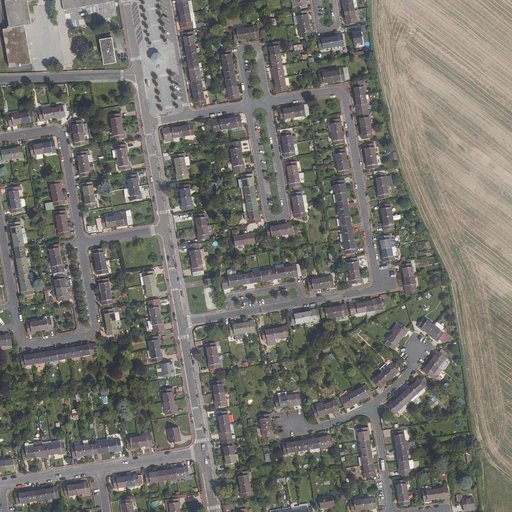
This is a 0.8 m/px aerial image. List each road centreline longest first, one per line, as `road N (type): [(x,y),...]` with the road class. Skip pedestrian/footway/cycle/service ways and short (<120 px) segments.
road 1 (track): [(511,480),(494,466),(476,430),(452,277),(392,130),(373,0)]
road 2 (residential): [(377,288),(347,98),(332,90),(267,101)]
road 3 (residential): [(267,101),(287,215),(266,219),(247,105)]
road 4 (residential): [(81,243),(61,135),(51,129),(0,138)]
road 5 (residential): [(0,79),(138,75)]
road 6 (residential): [(267,101),(257,45),(237,49),(247,105)]
road 7 (tertiary): [(181,323),(204,453)]
